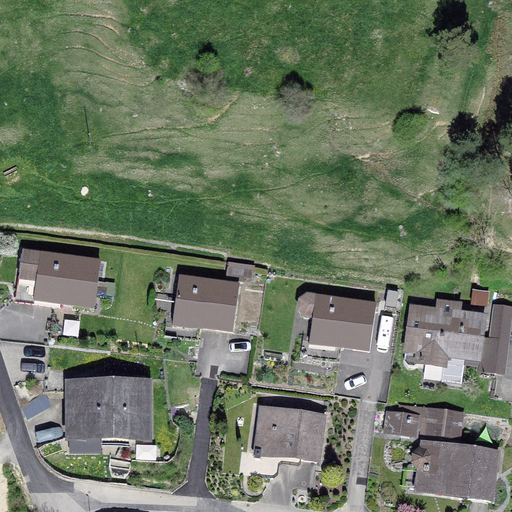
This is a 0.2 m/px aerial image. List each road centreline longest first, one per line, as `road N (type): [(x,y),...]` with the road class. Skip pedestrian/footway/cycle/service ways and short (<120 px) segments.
road 1 (residential): [(66,511),(94,496),(225,511)]
road 2 (residential): [(50,511),(0,385)]
